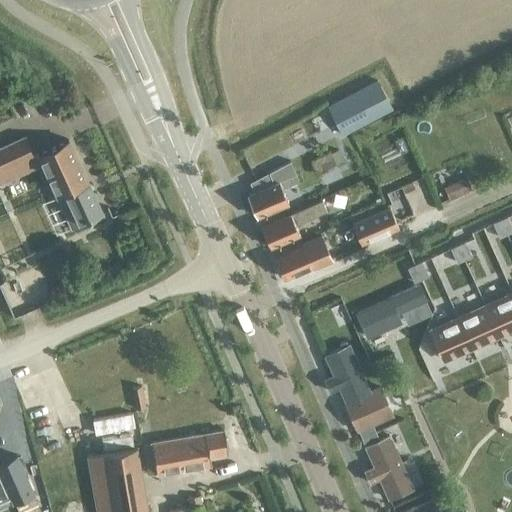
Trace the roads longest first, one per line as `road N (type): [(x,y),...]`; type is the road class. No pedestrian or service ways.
road 1 (tertiary): [(332,511),(223,263)]
road 2 (tertiary): [(87,0),(180,164)]
road 3 (tertiary): [(180,164),(126,0)]
road 4 (unclassified): [(0,355),(134,299)]
